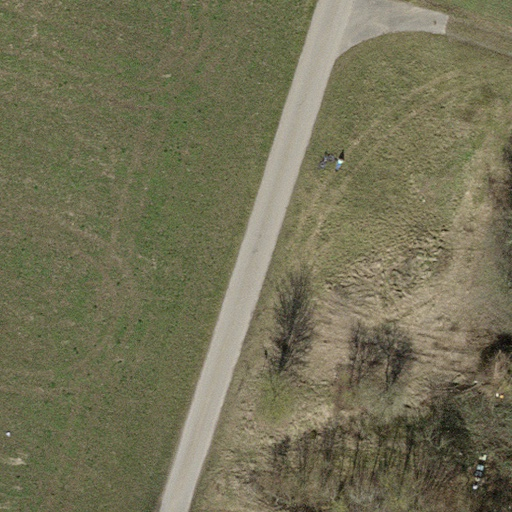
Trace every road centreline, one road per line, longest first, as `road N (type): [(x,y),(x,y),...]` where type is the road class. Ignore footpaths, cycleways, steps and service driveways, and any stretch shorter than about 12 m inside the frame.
road 1 (unclassified): [(172,511),(339,0)]
road 2 (track): [(511,45),(449,24),(336,9)]
